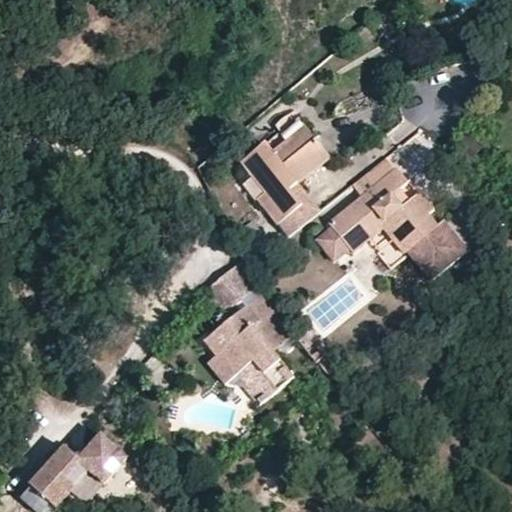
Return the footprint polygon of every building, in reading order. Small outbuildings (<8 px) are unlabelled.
[(309,132),(289,150),(299,159),(319,144),(309,132)] [(299,159),(289,150),(277,159),(272,152),(249,170),(272,200),(265,205),(286,229),(314,203),(304,189),(319,176),(334,163),(319,144),(299,159)] [(406,178),(385,153),(362,173),(372,185),(334,218),(337,222),(356,244),(359,248),(370,238),(363,230),(383,214),(397,230),(391,235),(427,277),(466,244),(441,215),(436,219),(425,206),(431,202),(417,186),(407,195),(396,204),(393,200),(388,194),(398,185),(406,178)] [(407,195),(398,185),(388,194),(393,200),(396,204),(407,195)] [(363,230),(370,238),(384,227),(391,235),(397,230),(383,214),(363,230)] [(356,244),(337,222),(322,235),(341,257),(356,244)] [(240,251),(251,265),(265,254),(254,240),(240,251)] [(243,263),(238,258),(208,293),(231,321),(207,344),(219,357),(224,353),(243,373),(256,361),(281,388),(295,375),(275,353),(295,334),(256,287),(243,263)] [(327,349),(319,356),(324,361),(332,355),(327,349)] [(332,355),(324,361),(333,372),(343,363),(334,352),(332,355)] [(239,376),(243,373),(224,353),(219,357),(210,366),(228,386),(239,376)] [(256,361),(243,373),(239,376),(247,385),(244,387),(260,406),(281,388),(256,361)] [(255,430),(248,436),(255,444),(263,439),(255,430)] [(81,453),(65,439),(31,478),(57,502),(90,465),(105,478),(126,454),(101,431),(81,453)]
